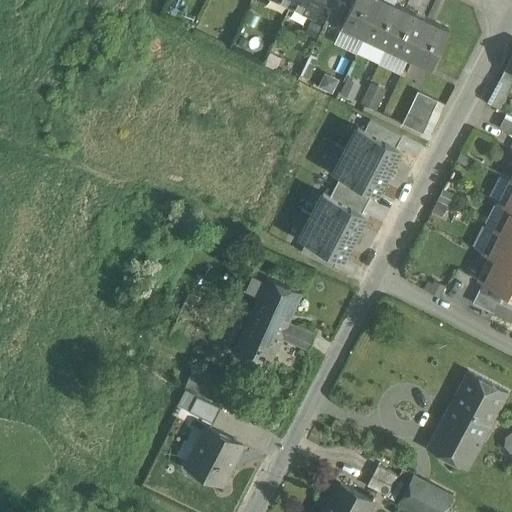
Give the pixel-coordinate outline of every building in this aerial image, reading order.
[(293,0),(291,4),(315,15),(321,3),(321,0),(293,0)] [(380,0),(353,0),(341,25),(342,25),(344,21),(352,24),(350,29),(364,36),(380,0)] [(404,7),(388,0),(380,0),(364,36),(378,43),(380,38),(388,42),(404,7)] [(427,18),(404,7),(388,42),(396,46),(394,50),(409,58),(427,18)] [(427,18),(409,58),(423,64),(425,59),(433,63),(431,68),(432,68),(450,29),(427,18)] [(371,80),(362,99),(377,107),(386,87),(371,80)] [(439,100),(419,90),(414,102),(433,111),(439,100)] [(433,111),(414,102),(409,112),(429,122),(433,111)] [(429,122),(409,112),(404,123),(424,133),(429,122)] [(511,120),(504,116),(499,127),(511,133),(511,120)] [(370,119),(365,129),(396,146),(402,135),(370,119)] [(346,148),(388,170),(400,148),(396,146),(365,129),(358,126),(346,148)] [(377,193),(388,170),(346,148),(335,171),(341,174),(373,191),(377,193)] [(373,191),(341,174),(336,185),(368,202),(373,191)] [(336,185),(330,196),(362,212),(368,202),(336,185)] [(324,192),(312,215),(354,237),(366,214),(362,212),(330,196),(324,192)] [(511,207),(500,231),(511,236),(511,207)] [(343,259),(354,237),(312,215),(300,237),(307,241),(339,258),(343,259)] [(511,236),(500,231),(489,254),(496,258),(511,265),(511,236)] [(339,258),(307,241),(302,252),(334,268),(339,258)] [(511,265),(496,258),(484,281),(484,282),(505,292),(511,295),(511,265)] [(454,279),(476,289),(481,278),(459,268),(454,279)] [(302,294),(267,279),(241,338),(275,354),(282,339),(289,323),(302,294)] [(505,292),(484,282),(484,281),(478,292),(499,303),(505,292)] [(499,303),(478,292),(473,303),(494,314),(499,303)] [(511,295),(505,292),(499,303),(511,309),(511,295)] [(511,309),(499,303),(494,314),(511,322),(511,309)] [(316,335),(289,323),(282,339),(309,351),(316,335)] [(275,354),(241,338),(234,354),(268,369),(275,354)] [(194,368),(185,390),(186,391),(196,395),(205,373),(194,368)] [(508,393),(468,371),(452,403),(491,424),(508,393)] [(222,381),(205,373),(196,395),(197,396),(212,403),(222,381)] [(186,391),(178,406),(189,411),(197,397),(186,391)] [(212,403),(197,396),(197,397),(189,411),(213,423),(221,407),(212,403)] [(491,424),(452,403),(427,448),(467,469),(491,424)] [(199,448),(233,465),(243,445),(209,428),(199,448)] [(233,465),(199,448),(190,465),(188,464),(187,466),(222,485),(233,465)] [(399,476),(377,465),(372,476),(393,487),(399,476)] [(460,511),(466,502),(413,474),(409,482),(398,503),(415,511),(460,511)] [(393,487),(372,476),(367,486),(388,497),(393,487)] [(409,482),(399,476),(393,487),(388,497),(398,503),(409,482)] [(366,511),(372,501),(340,484),(326,511),(321,509),(320,511),(321,511),(320,511),(366,511)]
